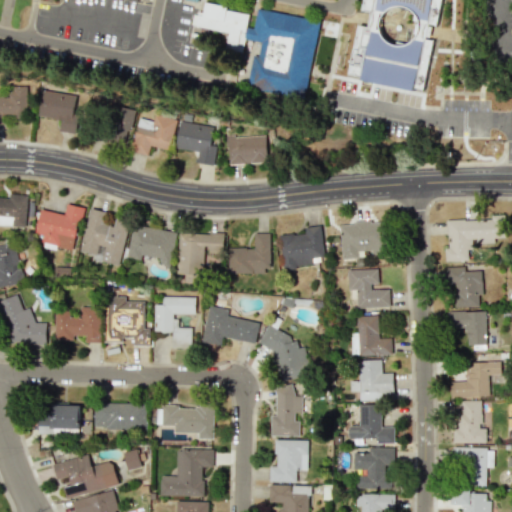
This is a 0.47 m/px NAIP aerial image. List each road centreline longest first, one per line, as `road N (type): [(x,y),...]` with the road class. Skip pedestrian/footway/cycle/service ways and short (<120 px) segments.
road 1 (tertiary): [(0,160),(58,164),(208,200),(511,180)]
road 2 (residential): [(0,373),(248,380),(244,511)]
road 3 (residential): [(411,184),(424,511)]
